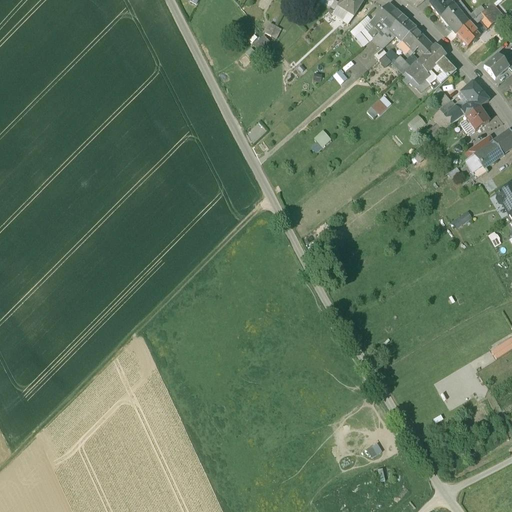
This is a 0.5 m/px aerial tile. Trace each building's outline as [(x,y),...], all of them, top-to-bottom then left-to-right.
[(334,0),(319,0),(317,4),(329,10),(333,3),(333,2),(334,0)] [(362,4),(356,0),(341,0),(339,6),(336,9),(347,15),(345,19),(350,22),(362,4)] [(434,0),(428,5),(439,19),(453,8),(453,7),(448,1),(446,0),(434,0)] [(401,17),(388,6),(387,6),(369,24),(373,28),(379,23),(385,29),(388,31),(401,17)] [(484,13),(476,19),(475,20),(479,23),(486,32),(500,18),(491,7),(484,13)] [(468,26),(453,8),(439,19),(447,28),(455,37),(468,26)] [(480,8),(472,14),(476,19),(484,13),(480,8)] [(415,29),(401,17),(388,31),(394,37),(400,43),(402,42),(414,30),(415,29)] [(468,26),(455,37),(462,44),(461,45),(462,46),(463,48),(464,48),(465,48),(466,49),(479,38),(471,30),(479,23),(475,20),(468,26)] [(275,29),(269,25),(265,35),(270,38),(275,29)] [(373,28),(367,34),(359,25),(349,34),(354,39),(359,35),(368,45),(372,41),(379,34),(373,28)] [(388,31),(385,29),(379,34),(372,41),(380,49),(387,43),(388,44),(394,37),(388,31)] [(432,49),(414,30),(402,42),(413,54),(417,50),(423,57),(432,49)] [(261,32),(255,38),(260,44),(267,38),(265,35),(261,32)] [(445,57),(434,46),(432,49),(423,57),(424,57),(416,64),(415,64),(426,75),(435,67),(443,75),(450,68),(443,60),(445,58),(445,57)] [(381,50),(373,58),(377,62),(385,55),(381,50)] [(496,57),(483,68),(494,81),(507,69),(505,67),(496,57)] [(410,69),(399,58),(391,65),(402,76),(410,69)] [(426,75),(415,64),(414,65),(410,69),(402,76),(399,79),(407,86),(409,84),(414,90),(415,89),(420,95),(429,87),(424,81),(428,77),(426,75)] [(450,68),(443,75),(445,79),(447,81),(455,73),(450,68)] [(338,71),(331,76),(338,87),(346,81),(338,71)] [(488,102),(471,84),(457,96),(465,107),(471,114),(478,109),(488,102)] [(441,93),(432,101),(440,111),(450,102),(441,93)] [(391,106),(383,98),(379,102),(387,110),(391,106)] [(379,102),(371,110),(377,116),(378,118),(387,110),(379,102)] [(440,111),(431,119),(436,125),(422,137),(427,144),(428,143),(431,140),(463,117),(464,119),(471,114),(465,107),(458,112),(450,103),(450,102),(440,111)] [(471,114),(464,119),(474,133),(488,123),(478,109),(471,114)] [(377,116),(371,110),(366,114),(372,121),(377,116)] [(416,116),(405,126),(414,135),(425,124),(416,116)] [(511,138),(508,132),(492,143),(501,155),(511,147),(511,138)] [(321,133),(312,143),(321,152),(330,143),(321,133)] [(488,138),(473,149),(476,154),(492,143),(488,138)] [(476,154),(475,155),(484,169),(502,157),(501,155),(492,143),(476,154)] [(473,149),(465,155),(468,160),(475,155),(476,154),(473,149)] [(484,169),(475,155),(468,160),(463,164),(469,173),(474,181),(487,173),(484,169)] [(511,185),(496,195),(497,197),(496,201),(499,205),(502,206),(508,216),(511,213),(511,185)] [(466,212),(452,222),(457,230),(472,221),(466,212)] [(481,234),(472,240),(475,245),(484,239),(481,234)] [(495,235),(488,239),(494,249),(501,245),(495,235)] [(478,372),(499,361),(495,353),(474,363),(478,372)] [(372,459),(384,454),(380,445),(369,449),(372,459)]
